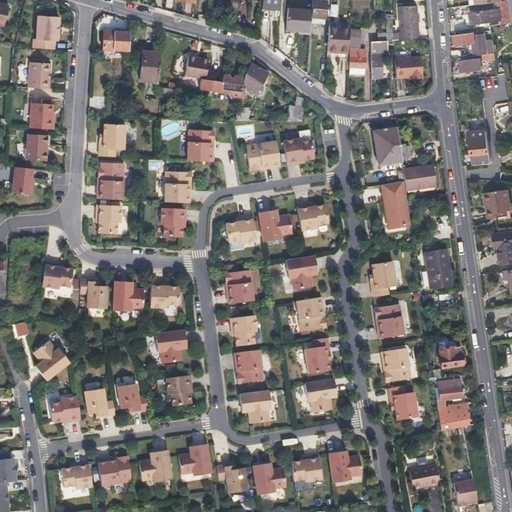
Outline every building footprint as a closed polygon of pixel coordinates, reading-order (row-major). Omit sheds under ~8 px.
[(262,0),(262,8),(278,10),(279,0),(262,0)] [(311,11),(311,18),(324,19),(326,1),(312,0),(311,11)] [(10,8),(0,5),(0,26),(0,27),(4,16),(7,17),(10,8)] [(398,7),(398,16),(399,26),(402,26),(402,32),(399,32),(397,32),(397,40),(416,39),(415,7),(398,7)] [(309,32),(311,18),(311,11),(287,9),(286,23),(290,23),(290,31),(309,32)] [(468,13),(469,18),(470,24),(501,20),(499,9),(468,13)] [(57,40),(59,16),(39,15),(37,39),(35,39),(34,49),(54,50),(55,40),(57,40)] [(391,41),(392,31),(392,20),(386,20),(386,34),(378,34),(378,42),(385,41),(391,41)] [(328,27),(327,40),(326,52),(347,53),(349,28),(328,27)] [(364,52),(362,51),(360,51),(361,31),(354,31),(354,38),(350,38),(349,68),(363,69),(364,52)] [(111,50),(128,51),(129,33),(112,32),(102,32),(101,50),(111,50)] [(474,55),(483,54),(482,46),(481,34),(472,35),(472,33),(453,36),(454,45),(473,43),(474,55)] [(378,42),(371,42),(371,79),(380,78),(380,54),(385,54),(385,41),(378,42)] [(493,52),(492,44),(482,46),(483,54),(488,53),(493,52)] [(488,53),(483,54),(474,55),(459,58),(461,72),(480,68),(479,60),(494,58),(493,52),(488,53)] [(160,54),(151,53),(142,53),(139,82),(156,84),(160,54)] [(187,57),(184,75),(201,78),(204,79),(207,60),(187,57)] [(396,80),(402,79),(408,79),(409,82),(421,81),(419,62),(410,63),(395,64),(396,80)] [(51,64),(31,63),(29,88),(50,89),(50,79),(51,64)] [(242,78),(238,99),(234,120),(248,120),(248,108),(243,107),(246,90),(253,93),(265,73),(249,63),(243,72),(242,78)] [(363,76),(363,69),(349,68),(349,75),(363,76)] [(229,80),(228,78),(227,75),(223,75),(221,82),(204,79),(201,78),(199,88),(219,92),(219,90),(225,91),(230,98),(238,99),(242,78),(235,77),(230,80),(229,80)] [(155,93),(176,94),(177,88),(156,86),(155,93)] [(494,103),(494,115),(507,116),(508,104),(494,103)] [(33,104),(31,129),(53,130),(55,105),(33,104)] [(301,122),(302,115),(303,109),(288,108),(287,122),(301,122)] [(100,141),(99,157),(112,157),(113,150),(121,150),(123,125),(104,124),(103,141),(100,141)] [(401,162),(401,160),(399,146),(396,129),(372,133),(378,165),(401,162)] [(485,130),(476,131),(467,132),(471,165),(489,162),(485,130)] [(213,142),(214,132),(189,131),(187,162),(212,163),(213,147),(211,147),(211,142),(213,142)] [(48,136),(28,135),(26,160),(47,162),(48,136)] [(314,158),(311,139),(300,141),(299,138),(283,141),(286,165),(300,163),(300,160),(301,160),(314,158)] [(279,166),(276,141),(244,147),(249,172),(258,170),(258,168),(263,167),(264,169),(279,166)] [(399,146),(401,160),(410,159),(408,148),(405,148),(404,145),(399,146)] [(98,183),(97,199),(122,200),(124,164),(101,163),(101,168),(99,168),(98,178),(101,178),(101,183),(98,183)] [(403,171),(404,180),(406,191),(436,186),(432,165),(402,170),(403,171)] [(33,169),(15,167),(12,195),(30,196),(33,169)] [(191,183),(191,173),(166,172),(165,203),(190,204),(191,188),(188,188),(188,183),(191,183)] [(381,185),(382,189),(382,193),(389,238),(409,235),(402,182),(381,185)] [(481,193),(482,198),(482,204),(484,203),(486,218),(508,215),(505,190),(481,193)] [(310,204),(296,207),(301,230),(317,227),(317,224),(328,222),(325,204),(315,206),(311,207),(310,204)] [(120,223),(121,207),(97,205),(96,219),(99,219),(99,224),(98,234),(116,235),(117,223),(120,223)] [(185,224),(186,210),(162,209),(161,226),(164,226),(163,237),(181,238),(182,228),(182,223),(185,224)] [(272,212),(258,214),(263,243),(281,240),(280,237),(292,235),(289,216),(277,218),(273,219),(272,212)] [(257,242),(252,218),(239,221),(239,223),(235,224),(225,226),(228,244),(240,242),(240,245),(257,242)] [(493,246),(494,246),(496,246),(499,266),(511,263),(511,233),(491,236),(493,246)] [(425,254),(426,262),(427,271),(423,271),(425,288),(447,285),(444,268),(442,251),(425,254)] [(315,257),(286,261),(288,279),(292,278),(294,290),(312,287),(311,275),(310,271),(317,270),(315,257)] [(371,282),(373,298),(388,296),(387,288),(396,287),(393,262),(372,265),(374,276),(374,282),(371,282)] [(59,265),(46,263),(42,287),(59,289),(59,286),(70,288),(73,270),(63,268),(59,268),(59,265)] [(227,289),(229,304),(254,301),(250,271),(225,274),(226,283),(229,283),(229,288),(227,289)] [(97,281),(81,280),(81,294),(88,294),(87,308),(107,309),(108,287),(100,287),(97,286),(97,281)] [(129,282),(115,282),(114,311),(132,312),(132,309),(144,309),(145,290),(133,290),(129,290),(129,282)] [(165,284),(151,283),(150,308),(167,308),(167,305),(179,306),(180,288),(169,287),(165,287),(165,284)] [(324,313),(321,298),(296,301),(301,332),(326,328),(324,319),(322,319),(321,314),(324,313)] [(376,318),(378,318),(379,323),(377,323),(379,339),(404,335),(399,305),(374,309),(376,318)] [(256,333),(255,316),(230,319),(232,333),(235,333),(236,337),(237,347),(255,345),(253,333),(256,333)] [(25,321),(14,324),(16,337),(28,334),(25,321)] [(185,331),(156,334),(158,352),(161,352),(163,364),(181,361),(180,350),(180,346),(187,345),(185,331)] [(441,367),(461,364),(458,347),(455,348),(455,344),(452,341),(447,341),(447,340),(444,337),(441,338),(437,343),(441,367)] [(330,354),(328,338),(312,341),(313,348),(304,350),(308,374),(329,371),(328,360),(327,354),(330,354)] [(38,370),(47,381),(70,363),(59,349),(57,351),(49,341),(34,353),(41,362),(44,365),(38,370)] [(381,352),(384,368),(386,368),(387,373),(385,374),(386,383),(411,379),(406,348),(381,352)] [(238,384),(263,381),(260,350),(235,353),(237,369),(239,369),(240,374),(237,374),(238,384)] [(433,378),(436,377),(440,377),(438,369),(431,370),(433,378)] [(192,389),(190,375),(166,379),(169,395),(172,395),(173,406),(191,404),(190,394),(189,390),(192,389)] [(336,393),(334,379),(304,384),(307,402),(311,401),(312,413),(331,410),(329,394),(336,393)] [(459,386),(457,386),(455,386),(455,381),(438,384),(438,389),(434,389),(436,401),(460,397),(459,386)] [(139,398),(137,384),(118,387),(121,409),(129,407),(132,407),(133,413),(148,410),(146,396),(139,398)] [(396,409),(397,420),(417,417),(413,392),(405,394),(404,386),(388,388),(391,404),(395,403),(396,409)] [(99,412),(100,418),(115,415),(113,402),(106,403),(104,389),(85,392),(88,414),(96,413),(99,412)] [(269,391),(240,395),(242,409),(248,408),(249,412),(250,424),(269,422),(267,410),(271,409),(269,391)] [(67,423),(81,421),(77,397),(61,399),(61,403),(50,404),(53,422),(63,421),(67,420),(67,423)] [(446,406),(446,407),(445,408),(446,412),(444,412),(447,426),(440,428),(440,431),(471,425),(467,403),(446,406)] [(444,412),(438,414),(440,428),(447,426),(444,412)] [(211,474),(206,445),(192,447),(194,454),(190,454),(178,456),(181,475),(193,474),(193,477),(211,474)] [(155,482),(172,480),(168,450),(154,452),(155,459),(151,460),(139,462),(142,481),(154,479),(155,482)] [(343,452),(329,454),(333,483),(351,480),(350,476),(362,475),(359,456),(347,458),(344,459),(343,452)] [(301,461),(291,462),(294,481),(305,479),(306,482),(322,480),(319,455),(305,457),(305,460),(301,461)] [(132,481),(128,456),(119,458),(119,460),(114,461),(113,459),(98,461),(102,486),(132,481)] [(0,481),(18,480),(15,457),(0,458),(0,481)] [(93,486),(89,462),(75,464),(76,467),(71,468),(61,469),(64,487),(76,485),(76,489),(93,486)] [(248,490),(245,468),(237,469),(234,470),(233,464),(216,466),(219,480),(226,479),(228,493),(248,490)] [(255,466),(258,495),(276,493),(276,489),(288,487),(285,469),(274,470),(270,471),(269,464),(255,466)] [(408,470),(411,489),(438,484),(434,465),(408,470)] [(477,501),(473,479),(453,483),(457,506),(465,505),(465,504),(477,501)] [(0,511),(10,511),(7,482),(0,482),(0,511)]
